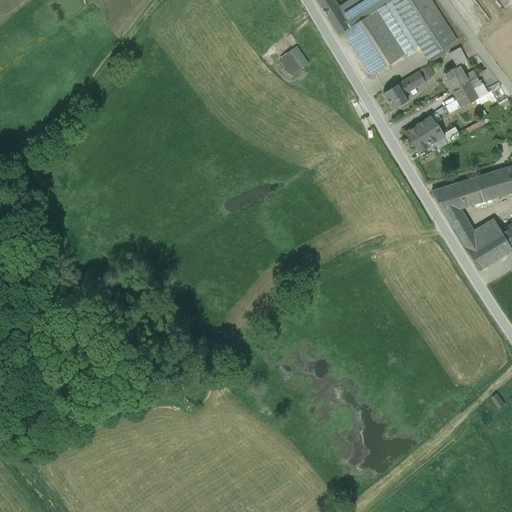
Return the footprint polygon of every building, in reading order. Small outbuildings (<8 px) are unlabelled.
[(333,0),(315,0),(321,9),(334,1),(333,0)] [(378,9),(371,0),(356,0),(354,2),(353,0),(350,0),(338,8),(350,27),(344,31),(373,74),(407,52),(406,52),(389,26),(390,26),(378,9)] [(371,0),(378,9),(391,1),(391,0),(371,0)] [(429,0),(391,0),(391,1),(418,45),(427,58),(456,40),(429,0)] [(391,1),(378,9),(390,26),(389,26),(406,52),(418,45),(391,1)] [(338,8),(326,16),(338,35),(344,31),(350,27),(338,8)] [(456,40),(427,58),(430,63),(459,45),(456,40)] [(456,67),(443,73),(447,81),(446,82),(450,90),(452,89),(476,76),(472,70),(464,74),(459,65),(466,62),(459,47),(449,53),(456,67)] [(297,48),(280,59),(291,75),(307,64),(297,48)] [(476,76),(452,89),(462,107),(491,90),(498,87),(500,85),(488,69),(476,76)] [(424,81),(418,72),(413,75),(419,85),(424,81)] [(413,75),(398,84),(404,94),(419,85),(413,75)] [(398,84),(383,93),(391,108),(407,98),(404,94),(398,84)] [(505,98),(498,87),(491,90),(498,103),(505,98)] [(489,107),(498,103),(491,90),(462,107),(460,108),(463,113),(486,101),(489,107)] [(511,109),(505,98),(498,103),(504,113),(511,109)] [(445,108),(437,112),(442,121),(450,116),(445,108)] [(487,115),(490,120),(498,116),(495,111),(487,115)] [(404,132),(416,153),(431,144),(444,137),(442,134),(437,124),(435,125),(430,117),(404,132)] [(478,119),(463,127),(466,133),(482,124),(478,119)] [(444,137),(431,144),(434,151),(460,137),(454,127),(442,134),(444,137)] [(431,144),(416,153),(420,159),(434,151),(431,144)] [(511,189),(505,168),(431,191),(444,213),(458,209),(511,192),(511,189)] [(458,209),(444,213),(452,226),(453,226),(464,219),(458,209)] [(511,225),(501,232),(509,246),(509,245),(511,243),(511,225)] [(468,226),(457,233),(457,232),(456,233),(465,248),(477,241),(468,226)] [(477,241),(465,248),(479,271),(511,251),(511,250),(509,245),(509,246),(501,232),(498,228),(477,241)] [(497,394),(491,398),(499,409),(505,405),(497,394)]
